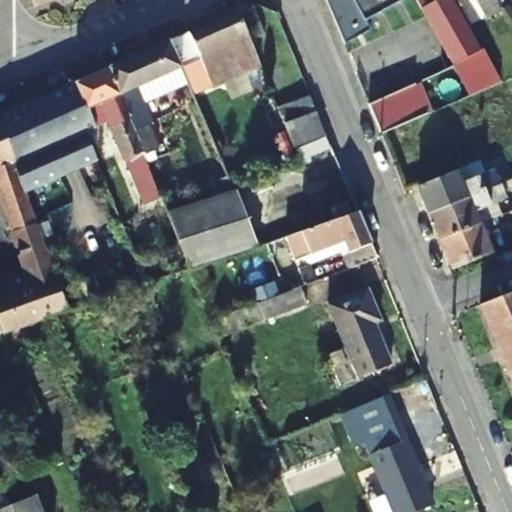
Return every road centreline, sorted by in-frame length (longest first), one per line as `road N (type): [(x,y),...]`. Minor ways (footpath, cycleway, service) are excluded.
road 1 (residential): [(295,0),(506,511)]
road 2 (residential): [(0,57),(28,61),(179,0)]
